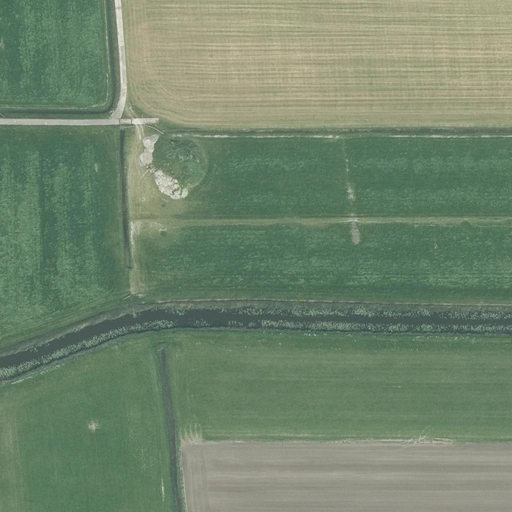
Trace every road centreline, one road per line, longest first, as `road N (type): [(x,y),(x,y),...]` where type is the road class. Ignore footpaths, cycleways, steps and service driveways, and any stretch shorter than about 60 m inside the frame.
road 1 (track): [(156,121),(0,122)]
road 2 (track): [(117,0),(123,88),(112,122)]
